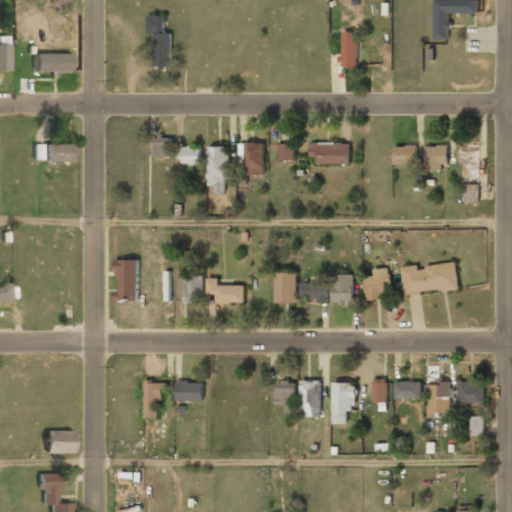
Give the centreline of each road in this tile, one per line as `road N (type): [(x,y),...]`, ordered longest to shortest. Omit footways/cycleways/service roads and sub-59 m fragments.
road 1 (residential): [(511,343),(0,345)]
road 2 (residential): [(506,511),(506,0)]
road 3 (residential): [(93,511),(93,0)]
road 4 (residential): [(505,104),(0,105)]
